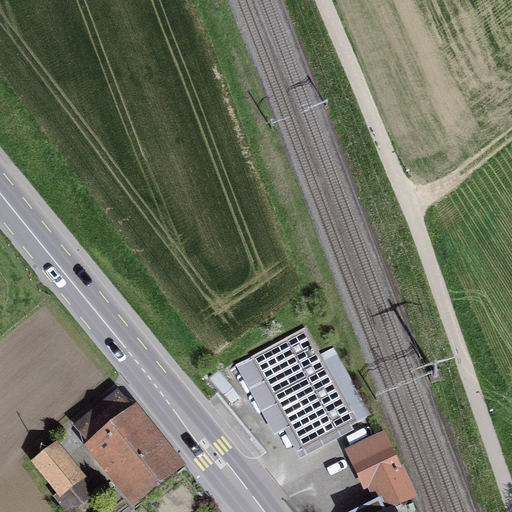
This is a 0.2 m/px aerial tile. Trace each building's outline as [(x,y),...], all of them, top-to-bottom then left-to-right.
[(305,328),(251,358),(302,453),(357,423),(305,328)] [(117,400),(81,428),(137,497),(172,469),(117,400)] [(378,501),(379,501),(383,509),(413,496),(383,433),(349,450),(366,486),(370,484),(378,501)] [(56,449),(37,464),(60,493),(55,497),(67,511),(68,511),(92,494),(56,449)] [(384,511),(383,509),(379,501),(378,501),(357,511),(384,511)]
